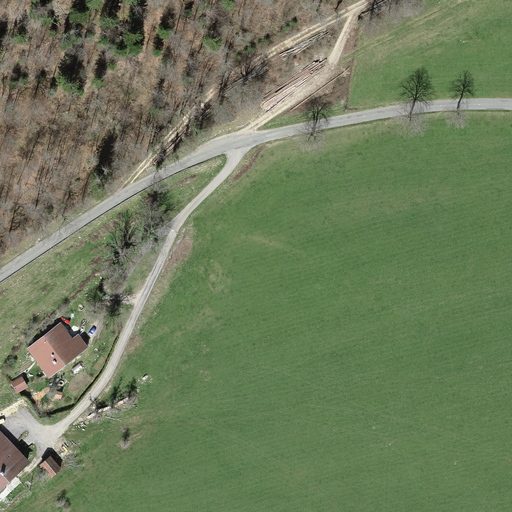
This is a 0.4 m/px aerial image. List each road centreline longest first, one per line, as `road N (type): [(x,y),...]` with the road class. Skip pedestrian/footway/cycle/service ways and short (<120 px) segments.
road 1 (tertiary): [(0,275),(96,210),(210,150),(395,110),(511,103)]
road 2 (track): [(379,0),(356,12),(328,71),(240,140)]
